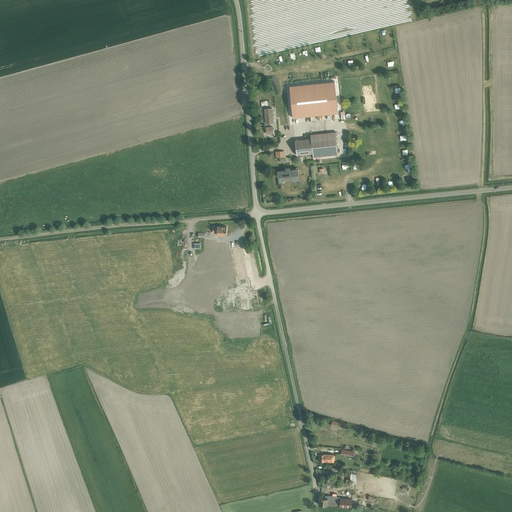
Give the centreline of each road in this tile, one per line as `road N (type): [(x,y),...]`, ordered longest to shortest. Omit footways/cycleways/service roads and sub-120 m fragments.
road 1 (unclassified): [(314,482),(256,213)]
road 2 (tertiary): [(256,213),(511,188)]
road 3 (tertiary): [(256,213),(236,0)]
road 4 (unclassified): [(65,231),(256,213)]
